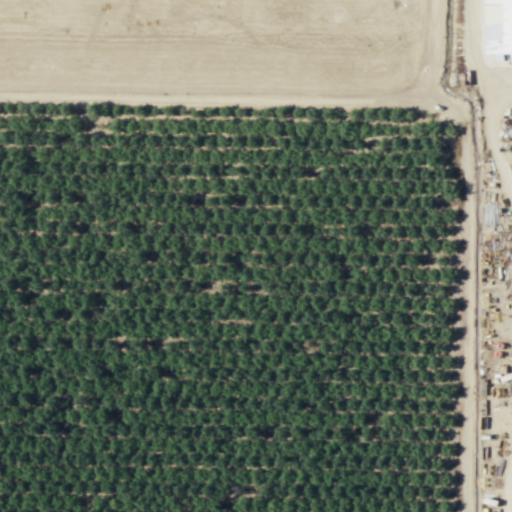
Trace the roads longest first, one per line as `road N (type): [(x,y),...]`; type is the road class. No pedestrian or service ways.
road 1 (track): [(463,511),(462,146),(448,113),(417,102)]
road 2 (track): [(417,102),(0,96)]
